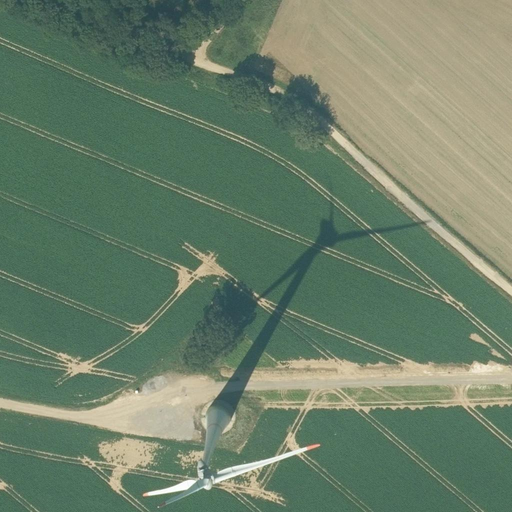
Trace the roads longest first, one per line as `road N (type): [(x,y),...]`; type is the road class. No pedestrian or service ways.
road 1 (track): [(186,56),(288,100),(511,290)]
road 2 (unclassified): [(56,0),(186,56),(235,0)]
road 3 (track): [(0,400),(192,437)]
